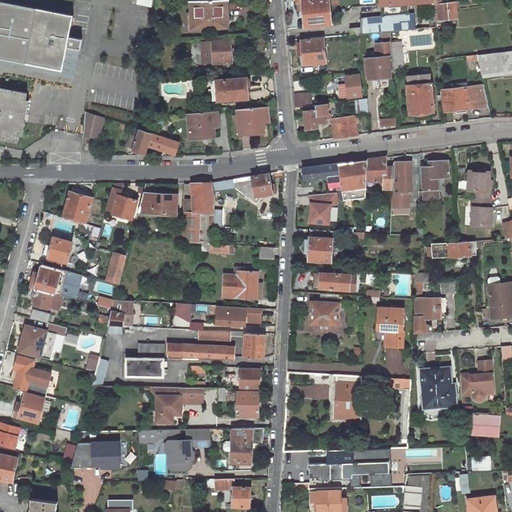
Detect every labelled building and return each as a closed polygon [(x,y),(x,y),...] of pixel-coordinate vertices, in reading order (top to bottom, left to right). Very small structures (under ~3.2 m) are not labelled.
[(0,0),(0,55),(62,68),(67,45),(80,48),(82,37),(68,35),(69,32),(70,32),(73,14),(0,0)] [(224,0),(188,0),(190,28),(214,27),(214,21),(225,21),(224,0)] [(328,0),(296,0),(296,2),(298,2),(299,12),(303,11),(304,26),(331,24),(328,0)] [(379,0),(379,4),(411,2),(417,1),(420,27),(437,26),(437,21),(435,2),(434,0),(379,0)] [(437,21),(457,18),(458,18),(455,0),(454,0),(442,1),(435,2),(437,21)] [(380,16),(413,13),(411,2),(379,4),(380,16)] [(380,16),(359,18),(360,26),(348,27),(349,34),(361,33),(389,30),(414,28),(413,13),(380,16)] [(322,39),(296,42),(298,56),(301,55),(302,63),(324,61),(322,39)] [(229,41),(212,42),(212,43),(201,44),(202,64),(213,64),(213,66),(231,65),(229,41)] [(378,56),(367,58),(369,78),(390,76),(393,76),(392,66),(391,55),(390,44),(390,42),(380,43),(381,53),(378,53),(378,56)] [(511,50),(480,55),(483,77),(511,72),(511,50)] [(402,70),(400,54),(397,54),(391,55),(392,66),(395,65),(396,71),(402,70)] [(359,74),(346,76),(348,96),(362,95),(359,74)] [(431,74),(407,76),(411,111),(434,109),(431,74)] [(246,75),(215,77),(217,98),(248,95),(246,75)] [(467,86),(443,90),(445,110),(470,107),(478,106),(488,105),(484,84),(467,86)] [(26,90),(0,85),(0,137),(16,141),(19,126),(23,127),(24,120),(21,119),(26,90)] [(309,105),(308,96),(294,97),(295,106),(303,105),(304,105),(309,105)] [(367,98),(345,100),(346,112),(357,111),(358,117),(368,116),(367,98)] [(327,103),(309,105),(304,105),(303,105),(306,128),(318,127),(318,122),(326,122),(326,119),(329,118),(327,103)] [(265,105),(235,107),(238,132),(262,130),(261,121),(267,120),(265,105)] [(211,125),(210,109),(186,111),(188,136),(212,134),(211,125)] [(97,134),(101,115),(85,110),(83,133),(97,134)] [(342,136),(357,134),(355,116),(340,117),(342,136)] [(342,136),(340,117),(331,118),(334,137),(342,136)] [(132,125),(126,145),(132,147),(138,127),(132,125)] [(150,131),(138,127),(132,147),(131,149),(144,152),(146,144),(174,152),(178,140),(150,131)] [(391,181),(391,167),(384,166),(385,156),(371,158),(369,180),(391,181)] [(367,198),(369,180),(371,158),(340,163),(343,182),(345,201),(367,198)] [(422,166),(422,190),(423,198),(438,197),(437,176),(447,175),(446,159),(429,160),(429,165),(422,166)] [(399,167),(400,191),(412,190),(411,160),(393,161),(392,167),(399,167)] [(340,163),(302,167),(304,181),(330,178),(331,183),(343,182),(340,163)] [(471,189),(470,206),(472,206),(471,223),(492,224),(492,206),(490,206),(490,189),(488,189),(488,179),(488,170),(467,169),(467,189),(471,189)] [(232,185),(254,202),(261,193),(271,191),(269,182),(267,172),(250,175),(233,177),(230,178),(222,179),(211,180),(212,188),(232,185)] [(190,181),(192,209),(212,208),(212,207),(212,202),(212,199),(212,195),(212,188),(211,180),(199,182),(190,181)] [(166,188),(154,188),(154,182),(144,182),(136,211),(176,213),(176,192),(166,191),(166,188)] [(90,195),(69,189),(62,213),(83,219),(90,195)] [(104,210),(131,217),(136,198),(110,191),(104,210)] [(337,192),(309,196),(310,205),(310,202),(332,203),(332,206),(338,205),(337,192)] [(225,198),(212,199),(212,202),(212,207),(226,206),(225,198)] [(332,203),(310,202),(310,205),(308,224),(330,226),(332,206),(332,203)] [(211,242),(212,208),(192,209),(181,209),(181,224),(180,240),(193,241),(209,241),(211,242)] [(501,221),(504,237),(511,237),(511,229),(510,220),(501,221)] [(173,224),(172,239),(180,240),(181,224),(173,224)] [(65,261),(70,241),(52,236),(47,256),(48,256),(46,264),(59,268),(61,260),(65,261)] [(334,237),(308,236),(307,263),(332,264),(334,237)] [(459,241),(433,243),(433,255),(448,253),(448,256),(470,254),(469,240),(459,241)] [(209,250),(231,251),(233,243),(211,242),(209,241),(209,250)] [(258,256),(272,256),(272,245),(259,244),(258,256)] [(125,253),(113,249),(104,280),(117,284),(125,253)] [(28,285),(61,294),(75,298),(81,274),(59,268),(46,264),(43,264),(40,263),(37,272),(34,271),(32,271),(28,285)] [(230,294),(255,296),(255,295),(256,280),(256,269),(250,269),(236,268),(232,267),(231,272),(223,271),(222,294),(230,294)] [(318,291),(350,293),(351,274),(319,273),(318,291)] [(428,274),(414,275),(414,279),(414,280),(414,283),(428,282),(428,274)] [(511,282),(511,280),(488,283),(491,316),(511,314),(511,282)] [(442,293),(455,292),(454,282),(442,283),(442,293)] [(425,284),(414,284),(414,291),(425,292),(425,284)] [(61,294),(28,285),(26,294),(34,296),(32,302),(46,306),(57,309),(61,294)] [(110,308),(112,300),(98,296),(96,304),(110,308)] [(422,317),(440,317),(440,307),(443,306),(444,298),(413,297),(413,299),(412,333),(422,332),(422,317)] [(121,327),(122,313),(130,313),(130,299),(113,298),(112,300),(110,308),(105,327),(107,327),(120,327),(121,327)] [(340,302),(309,301),(308,325),(339,327),(340,302)] [(204,322),(191,322),(191,303),(178,303),(178,328),(204,328),(204,322)] [(37,318),(45,321),(47,312),(31,307),(29,316),(37,318)] [(403,309),(378,308),(377,331),(384,332),(383,348),(401,349),(403,309)] [(122,313),(121,327),(129,327),(130,313),(122,313)] [(15,348),(46,357),(49,348),(53,331),(60,333),(61,325),(51,322),(45,321),(43,329),(25,323),(21,340),(17,339),(15,348)] [(244,331),(262,332),(262,322),(244,322),(244,331)] [(242,334),(242,353),(262,354),(262,332),(244,331),(201,330),(201,337),(232,337),(232,334),(242,334)] [(53,331),(49,348),(55,350),(60,333),(53,331)] [(165,356),(232,357),(232,345),(166,343),(165,356)] [(163,344),(137,344),(137,356),(163,356),(163,344)] [(510,359),(509,346),(500,346),(501,357),(501,359),(510,359)] [(18,367),(13,386),(24,389),(31,359),(15,355),(12,366),(18,367)] [(125,375),(163,375),(163,356),(153,356),(137,356),(130,356),(125,356),(125,375)] [(105,385),(108,360),(98,359),(95,383),(105,385)] [(478,371),(470,372),(470,373),(459,374),(461,396),(471,395),(472,398),(474,399),(476,400),(478,400),(481,400),(483,398),(484,397),(485,394),(492,394),(489,361),(477,361),(478,371)] [(240,366),(239,381),(234,381),(234,372),(224,373),(224,386),(236,386),(258,386),(258,366),(240,366)] [(448,391),(447,367),(420,368),(421,398),(430,398),(430,406),(455,405),(454,391),(448,391)] [(359,418),(362,386),(410,389),(410,378),(335,374),(332,417),(359,418)] [(186,385),(149,384),(149,388),(154,393),(155,393),(155,420),(170,420),(171,412),(179,412),(179,401),(179,397),(183,397),(186,401),(201,401),(201,385),(186,385)] [(236,390),(235,412),(257,413),(258,390),(236,390)] [(23,392),(20,404),(15,403),(12,414),(17,415),(37,420),(43,396),(23,392)] [(472,432),(497,433),(498,413),(486,413),(473,412),(472,432)] [(18,426),(0,421),(0,442),(6,444),(8,436),(15,437),(18,426)] [(190,437),(176,437),(176,427),(165,427),(165,433),(170,436),(167,438),(168,447),(171,450),(172,465),(193,466),(193,457),(194,455),(194,447),(193,446),(192,442),(212,441),(212,431),(230,430),(230,425),(190,426),(190,437)] [(261,425),(230,425),(230,430),(229,468),(249,468),(250,442),(261,441),(261,425)] [(110,463),(109,429),(94,429),(89,429),(90,449),(73,450),(70,461),(68,469),(106,468),(106,463),(110,463)] [(13,445),(15,437),(8,436),(6,444),(13,445)] [(327,450),(327,463),(392,462),(392,449),(327,450)] [(15,456),(0,452),(0,476),(10,479),(15,456)] [(489,456),(471,457),(471,468),(489,467),(489,456)] [(327,463),(309,464),(309,478),(319,478),(319,480),(351,479),(351,475),(371,474),(392,474),(392,462),(327,463)] [(392,474),(371,474),(372,486),(393,486),(392,474)] [(468,474),(456,476),(458,492),(470,490),(468,474)] [(232,484),(232,504),(249,504),(249,476),(206,477),(206,485),(213,485),(213,487),(228,487),(228,484),(232,484)] [(175,478),(174,485),(181,487),(182,480),(188,480),(188,477),(176,477),(175,478)] [(451,484),(438,485),(441,502),(453,501),(451,484)] [(418,511),(420,487),(403,486),(402,499),(402,509),(401,511),(418,511)] [(341,511),(341,490),(314,490),(314,511),(341,511)] [(52,511),(54,499),(28,496),(25,511),(52,511)] [(496,511),(495,497),(468,500),(469,511),(496,511)]
